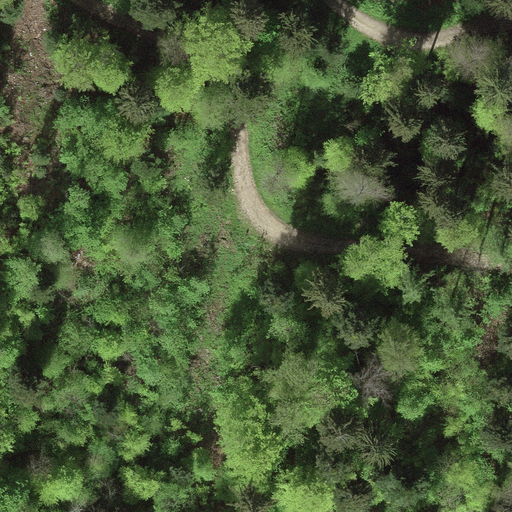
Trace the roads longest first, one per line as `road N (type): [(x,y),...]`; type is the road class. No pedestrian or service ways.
road 1 (track): [(97,0),(150,27),(211,78),(231,104),(255,208),(284,237),(511,265)]
road 2 (track): [(511,18),(420,41),(339,0)]
